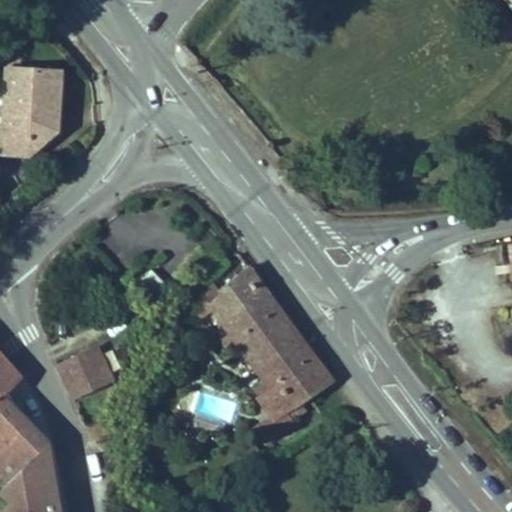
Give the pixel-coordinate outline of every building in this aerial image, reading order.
[(511,0),(503,0),(511,10),(511,0)] [(56,130),(60,69),(20,67),(21,54),(9,53),(7,92),(0,91),(0,152),(29,153),(56,130)] [(202,250),(217,236),(208,226),(193,240),(202,250)] [(511,268),(511,243),(502,245),(505,270),(511,268)] [(222,292),(208,303),(229,330),(234,338),(277,307),(248,266),(219,289),(222,292)] [(170,289),(151,269),(140,275),(132,283),(142,293),(139,296),(154,312),(164,301),(170,289)] [(151,316),(136,299),(125,309),(140,325),(151,316)] [(333,382),(277,307),(234,338),(270,387),(258,396),(275,418),(285,430),(295,423),(292,418),(306,409),(302,402),(333,382)] [(234,338),(229,330),(219,341),(226,347),(234,338)] [(96,348),(58,367),(72,397),(110,379),(96,348)] [(0,400),(3,397),(20,380),(0,356),(0,400)] [(0,400),(0,482),(4,486),(0,490),(0,493),(8,502),(0,510),(0,511),(58,511),(53,481),(47,443),(3,397),(0,400)] [(265,443),(285,430),(275,418),(259,431),(265,443)] [(157,450),(164,442),(153,433),(146,442),(157,450)]
